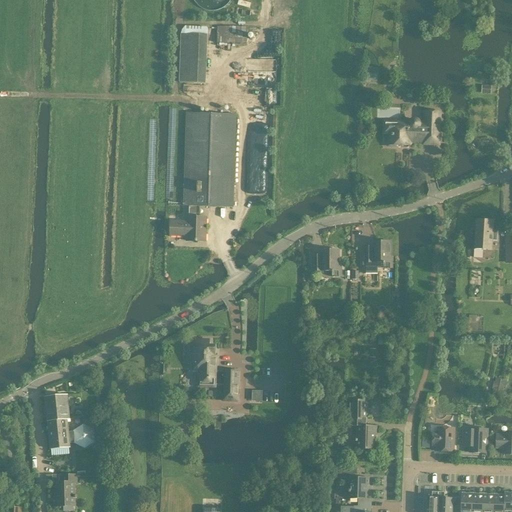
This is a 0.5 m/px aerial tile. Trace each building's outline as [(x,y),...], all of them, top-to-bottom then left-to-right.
[(246,45),(246,28),(217,27),(216,44),(246,45)] [(389,133),(390,133),(389,141),(388,141),(388,146),(396,146),(396,145),(410,146),(410,136),(424,137),(424,144),(438,144),(439,112),(425,112),(425,125),(419,125),(419,124),(419,123),(419,122),(418,122),(418,121),(417,121),(416,120),(415,120),(414,120),(413,120),(412,121),(411,122),(410,123),(410,124),(402,124),(402,123),(398,123),(397,121),(393,121),(392,122),(390,122),(389,122),(388,123),(387,123),(386,124),(385,125),(385,126),(384,127),(384,128),(384,129),(385,130),(385,131),(386,131),(386,132),(387,132),(388,133),(389,133)] [(233,208),(236,114),(187,113),(184,206),(189,206),(189,217),(187,217),(187,222),(171,221),(171,236),(187,236),(187,241),(206,242),(207,218),(200,217),(200,207),(233,208)] [(474,249),(492,251),(493,241),(497,241),(498,231),(493,231),(494,221),(476,219),(474,249)] [(390,242),(377,242),(377,247),(363,247),(363,263),(383,263),(383,269),(393,269),(393,257),(390,257),(390,242)] [(326,255),(324,255),(312,255),(312,271),(332,271),(332,277),(341,277),(341,265),(339,265),(339,250),(326,250),(326,255)] [(358,306),(355,315),(363,318),(363,317),(366,309),(358,306)] [(194,340),(193,370),(199,371),(199,386),(215,387),(215,386),(224,386),(223,400),(237,401),(238,371),(224,371),(216,370),(216,360),(215,360),(216,346),(210,346),(210,341),(194,340)] [(495,383),(494,383),(492,388),(494,389),(493,393),(497,394),(496,398),(501,399),(502,399),(504,393),(502,393),(504,387),(505,387),(507,381),(505,381),(505,380),(496,378),(495,383)] [(67,395),(45,397),(50,450),(70,448),(70,444),(74,444),(85,449),(95,442),(94,430),(83,425),(73,432),(69,431),(67,420),(70,419),(67,395)] [(351,420),(351,426),(357,426),(356,438),(356,440),(357,440),(356,449),(375,449),(375,440),(374,440),(374,434),(377,434),(377,426),(365,426),(365,420),(365,402),(351,402),(351,420)] [(454,452),(454,428),(438,428),(437,433),(433,433),(432,446),(437,446),(437,452),(454,452)] [(487,454),(488,430),(471,429),(470,430),(463,430),(463,447),(470,447),(470,453),(487,454)] [(511,454),(511,434),(504,434),(503,435),(496,435),(496,448),(503,449),(503,454),(511,454)] [(57,498),(53,498),(53,507),(63,507),(63,505),(75,505),(75,498),(76,498),(76,495),(74,495),(74,483),(77,483),(77,475),(62,475),(63,482),(55,483),(55,492),(56,492),(57,498)] [(349,490),(349,492),(350,492),(350,498),(358,499),(358,506),(371,507),(371,498),(366,498),(366,490),(365,490),(365,485),(368,485),(368,478),(350,478),(350,490),(349,490)] [(422,511),(437,511),(438,492),(432,492),(432,498),(423,497),(422,511)] [(438,492),(437,511),(452,511),(453,499),(444,498),(445,492),(438,492)] [(462,493),(461,511),(460,511),(471,511),(472,493),(462,493)] [(472,493),(471,511),(482,511),(483,493),(472,493)] [(483,493),(482,511),(493,511),(494,494),(483,493)] [(494,494),(493,511),(504,511),(505,494),(504,494),(494,494)]
